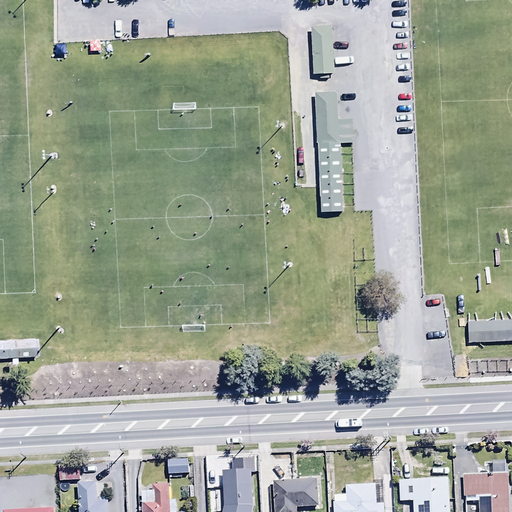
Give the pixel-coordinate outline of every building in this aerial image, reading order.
[(271,0),(180,0),(182,12),(272,7),(271,0)] [(336,26),(310,27),(311,75),(338,74),(336,26)] [(341,92),(314,93),(319,216),(346,215),(342,120),(341,92)] [(511,314),(471,316),(472,344),(511,342),(511,314)] [(41,339),(0,338),(0,357),(41,358),(41,339)] [(168,474),(186,472),(185,460),(167,461),(168,474)] [(59,483),(79,483),(79,476),(83,475),(83,466),(59,466),(59,483)] [(251,470),(223,472),(223,508),(222,511),(251,511),(253,508),(251,470)] [(318,497),(317,470),(271,472),(273,511),(297,510),(297,498),(318,497)] [(509,511),(508,474),(463,475),(463,497),(491,496),(491,511),(509,511)] [(448,511),(449,479),(398,479),(398,503),(414,503),(414,511),(448,511)] [(96,485),(78,485),(79,511),(106,511),(106,501),(97,502),(96,485)] [(176,511),(176,501),(170,501),(169,486),(153,486),(153,492),(141,493),(141,511),(176,511)] [(333,503),(333,511),(384,511),(384,505),(377,505),(376,486),(346,488),(346,496),(335,497),(335,503),(333,503)] [(192,487),(182,487),(183,500),(192,500),(192,487)] [(56,511),(56,500),(3,503),(3,511),(56,511)]
